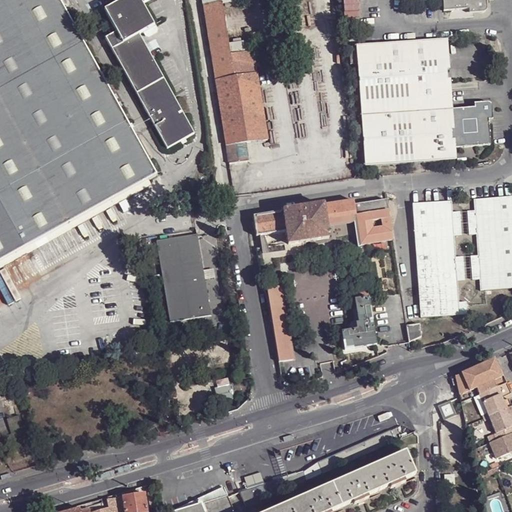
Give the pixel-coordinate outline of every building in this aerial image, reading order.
[(63,0),(0,0),(0,263),(149,181),(157,175),(63,0)] [(155,27),(140,0),(123,0),(104,11),(116,33),(106,38),(168,150),(195,135),(141,37),(140,35),(153,28),(155,27)] [(443,0),(444,4),(445,9),(445,14),(469,12),(478,11),(478,14),(481,16),(485,15),(487,13),(487,10),(484,8),(482,7),(481,0),(443,0)] [(204,7),(226,147),(246,144),(268,141),(254,53),(253,53),(243,55),(242,45),(230,47),(223,4),(204,7)] [(469,12),(472,23),(481,16),(478,14),(478,11),(469,12)] [(153,28),(140,35),(141,37),(145,38),(154,34),(155,30),(153,28)] [(243,55),(253,53),(251,43),(242,45),(243,55)] [(360,72),(367,171),(455,164),(454,153),(493,149),(491,125),(490,115),(492,115),(494,113),(494,109),(493,107),(491,106),(487,107),(486,108),(485,110),(485,112),(477,113),(451,114),(445,115),(442,79),(448,79),(446,44),(416,46),(359,51),(359,53),(352,53),(353,70),(360,70),(360,72)] [(442,79),(445,115),(451,114),(448,79),(442,79)] [(246,144),(226,147),(229,166),(249,163),(246,144)] [(149,181),(0,263),(0,270),(151,186),(149,181)] [(479,282),(480,294),(511,290),(511,199),(474,203),(475,214),(466,214),(467,227),(468,238),(476,237),(477,249),(478,258),(470,259),(471,272),(472,282),(479,282)] [(327,222),(356,217),(354,208),(353,201),(325,206),(327,222)] [(386,203),(354,208),(356,217),(360,247),(361,249),(393,244),(392,242),(386,203)] [(419,298),(420,320),(466,317),(465,305),(458,305),(458,295),(457,284),(464,283),(463,272),(462,259),(455,260),(454,250),(454,239),(462,238),(461,227),(460,215),(451,215),(451,204),(412,207),(414,231),(416,253),(417,275),(419,298)] [(288,245),(330,238),(327,222),(325,206),(283,213),(286,233),(288,245)] [(283,213),(253,218),(257,238),(286,233),(283,213)] [(203,271),(197,235),(157,242),(171,323),(211,316),(205,280),(203,271)] [(353,240),(333,243),(335,257),(356,254),(353,240)] [(136,260),(130,250),(122,255),(127,264),(136,260)] [(265,268),(265,274),(277,272),(273,251),(260,254),(265,268)] [(214,269),(203,271),(205,280),(216,279),(214,269)] [(267,289),(278,363),(295,360),(284,286),(267,289)] [(354,295),(355,302),(369,300),(368,294),(354,295)] [(369,300),(355,302),(359,324),(356,325),(357,331),(342,333),(345,351),(377,346),(369,300)] [(421,327),(407,329),(410,346),(423,340),(421,327)] [(480,396),(498,388),(508,384),(505,377),(504,378),(496,359),(455,377),(456,383),(459,396),(477,389),(480,396)] [(229,387),(215,390),(217,405),(232,403),(229,387)] [(498,388),(480,396),(474,399),(481,415),(487,413),(489,418),(511,408),(511,404),(510,399),(504,402),(498,388)] [(491,443),(511,434),(511,408),(489,418),(496,434),(489,437),(491,443)] [(21,419),(8,422),(12,437),(26,433),(21,419)] [(240,492),(247,508),(395,444),(390,431),(318,462),(303,471),(283,478),(265,485),(248,490),(240,492)] [(511,434),(491,443),(490,444),(497,459),(511,452),(511,434)] [(271,511),(333,511),(357,501),(362,499),(394,485),(400,483),(415,476),(405,453),(271,511)] [(498,461),(489,465),(492,471),(496,469),(500,467),(498,461)] [(244,477),(248,490),(265,485),(260,472),(244,477)] [(453,485),(453,477),(445,477),(445,485),(453,485)] [(230,511),(234,510),(223,487),(197,498),(201,511),(230,511)] [(146,511),(143,494),(123,497),(124,511),(146,511)] [(124,511),(123,497),(106,500),(108,507),(108,511),(124,511)] [(201,511),(197,498),(175,510),(175,511),(201,511)]
